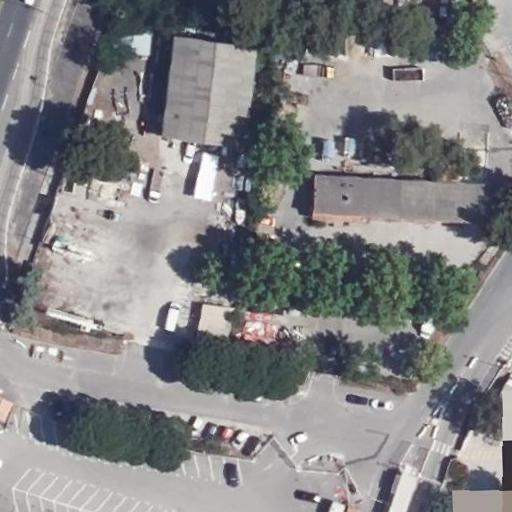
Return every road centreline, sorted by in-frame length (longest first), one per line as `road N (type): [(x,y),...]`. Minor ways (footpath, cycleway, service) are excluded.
road 1 (unknown): [(146,390),(141,349),(170,226)]
road 2 (unclassified): [(511,301),(438,417)]
